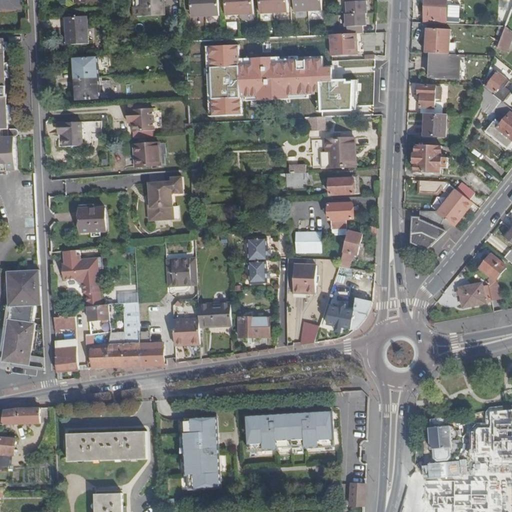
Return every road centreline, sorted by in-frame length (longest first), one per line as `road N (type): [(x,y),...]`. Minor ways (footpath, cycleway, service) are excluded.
road 1 (residential): [(51,395),(34,0)]
road 2 (tertiary): [(377,343),(51,395)]
road 3 (tertiary): [(401,0),(391,232)]
road 4 (tertiary): [(418,335),(424,297),(511,188)]
road 5 (secondary): [(379,369),(385,511)]
road 6 (secondary): [(385,511),(413,377)]
